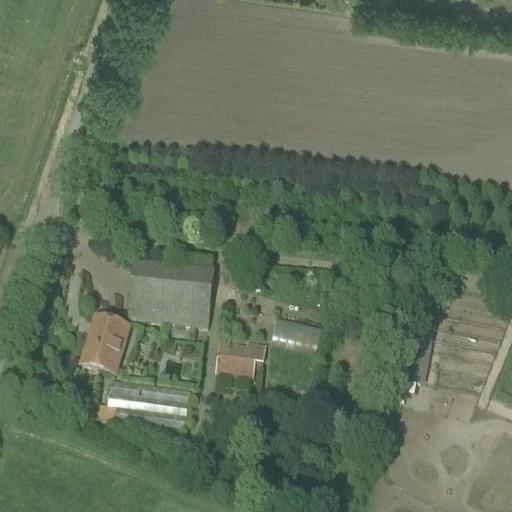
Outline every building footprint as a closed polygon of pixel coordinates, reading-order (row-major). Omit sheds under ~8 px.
[(213,277),(134,268),(129,308),(128,326),(207,335),(213,277)] [(424,295),(406,387),(423,390),(441,298),(424,295)] [(80,371),(100,377),(113,381),(128,334),(94,324),(80,371)] [(279,349),(328,361),(333,338),(285,327),(279,349)] [(217,349),(212,380),(250,384),(256,350),(244,349),(244,353),(217,349)] [(109,386),(106,412),(117,413),(115,426),(182,435),(188,397),(109,386)] [(98,411),(96,424),(115,426),(117,413),(106,412),(98,411)]
